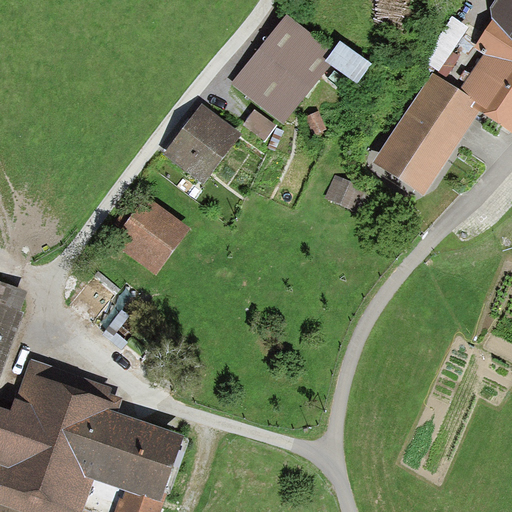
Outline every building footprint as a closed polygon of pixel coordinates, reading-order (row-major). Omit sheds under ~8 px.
[(238,85),(280,117),(328,54),(354,74),(369,55),(343,35),(332,50),(289,18),(238,85)] [(422,67),(511,128),(511,126),(511,18),(494,47),(454,20),(422,67)] [(379,161),(421,191),(477,111),(435,81),(379,161)] [(166,152),(200,178),(235,132),(200,106),(166,152)] [(304,116),(311,132),(325,126),(317,110),(304,116)] [(244,125),(261,137),(272,123),(255,111),(244,125)] [(337,182),(328,201),(350,210),(358,190),(337,182)] [(121,241),(154,266),(185,226),(153,200),(121,241)] [(0,360),(20,300),(0,292),(0,360)] [(118,511),(153,511),(181,432),(24,378),(14,407),(0,401),(0,440),(3,442),(0,448),(0,475),(75,501),(87,466),(129,480),(118,511)]
